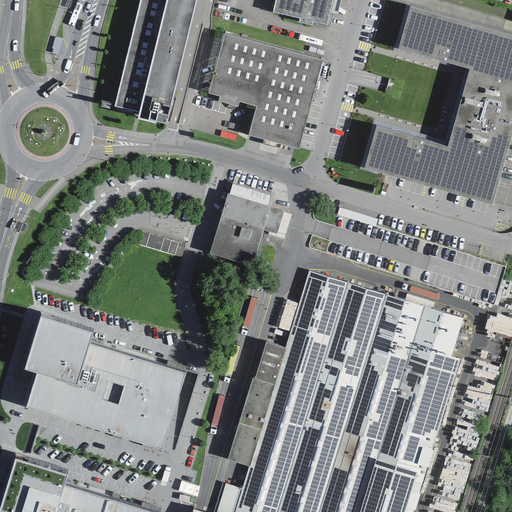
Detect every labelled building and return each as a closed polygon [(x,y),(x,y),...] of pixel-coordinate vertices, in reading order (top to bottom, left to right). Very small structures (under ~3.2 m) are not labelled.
[(197,0),(141,0),(115,109),(140,115),(138,121),(166,128),(197,0)] [(332,0),(277,0),(278,2),(275,14),(301,20),(300,24),(311,27),(312,23),(326,26),(329,13),(332,0)] [(340,0),(332,0),(329,13),(337,15),(340,0)] [(511,29),(410,1),(398,43),(470,63),(448,141),(376,121),(364,163),(492,199),(511,129),(511,29)] [(248,133),(298,147),(322,59),(225,33),(208,92),(256,105),(248,133)] [(269,202),(227,189),(207,250),(249,263),(269,202)] [(477,253),(327,208),(315,248),(381,268),(379,273),(464,298),(477,253)] [(147,249),(171,258),(176,245),(152,236),(147,249)] [(225,483),(215,511),(413,511),(460,360),(451,357),(463,319),(308,271),(284,348),(266,342),(255,379),(253,378),(227,460),(248,466),(241,489),(225,483)] [(93,323),(42,307),(27,359),(38,362),(77,374),(88,337),(93,323)] [(77,374),(38,362),(26,401),(163,443),(186,366),(88,337),(77,374)] [(66,464),(15,449),(0,500),(12,503),(40,511),(51,511),(62,478),(66,464)] [(184,472),(180,483),(197,489),(201,478),(184,472)] [(51,511),(40,511),(12,503),(8,511),(158,511),(159,508),(62,478),(51,511)]
